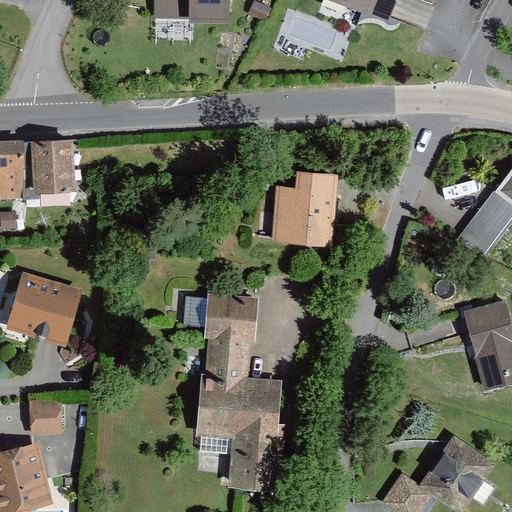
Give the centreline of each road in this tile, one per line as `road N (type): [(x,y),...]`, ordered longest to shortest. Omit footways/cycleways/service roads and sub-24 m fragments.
road 1 (unclassified): [(439,99),(350,366),(333,511)]
road 2 (tertiary): [(32,119),(439,99)]
road 3 (residential): [(63,0),(42,55),(32,119)]
